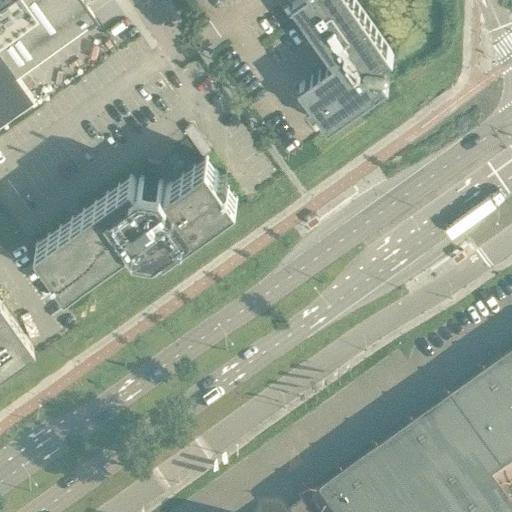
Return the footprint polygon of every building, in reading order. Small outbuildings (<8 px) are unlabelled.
[(0,0),(0,115),(31,94),(14,69),(94,13),(84,0),(0,0)] [(292,0),(333,58),(299,83),(310,100),(307,103),(313,111),(316,108),(328,125),(389,82),(383,75),(384,73),(386,73),(388,72),(390,70),(391,68),(391,66),(390,64),(388,62),(386,61),(386,59),(393,54),(354,0),(292,0)] [(51,269),(54,267),(66,284),(131,238),(135,243),(155,246),(161,242),(165,249),(237,197),(225,180),(228,178),(228,174),(225,170),(222,169),(219,171),(206,154),(165,183),(161,178),(158,178),(159,173),(145,170),(144,175),(141,175),(136,179),(131,172),(35,241),(48,258),(45,260),(44,264),(47,268),(51,269)] [(0,366),(31,344),(0,300),(0,366)] [(511,511),(511,355),(299,507),(303,511),(511,511)]
